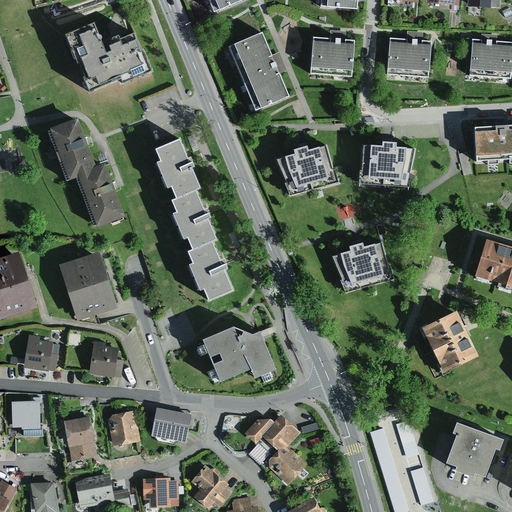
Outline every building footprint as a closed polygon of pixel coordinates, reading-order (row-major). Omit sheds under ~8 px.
[(211,0),(218,15),(251,1),(250,0),(211,0)] [(323,0),(322,9),(358,11),(358,0),(323,0)] [(469,0),(469,8),(492,10),(493,8),(493,0),(469,0)] [(95,23),(68,35),(79,62),(82,61),(88,77),(87,77),(92,90),(123,77),(125,83),(152,71),(136,33),(122,39),(121,35),(115,38),(111,45),(113,52),(110,53),(104,40),(102,40),(95,23)] [(262,34),(230,47),(258,111),(289,98),(276,67),(262,34)] [(339,40),(316,38),(312,75),(353,79),(357,42),(339,40)] [(415,41),(390,39),(388,75),(430,78),(433,42),(415,41)] [(511,43),(490,42),(471,41),(469,75),(510,78),(511,45),(511,43)] [(79,177),(97,171),(79,122),(52,132),(70,180),(79,177)] [(511,126),(475,129),(477,162),(511,159),(511,126)] [(195,135),(189,138),(196,152),(201,150),(195,135)] [(381,145),(362,143),(363,169),(361,169),(362,182),(412,187),(413,173),(411,173),(414,147),(394,144),(394,141),(388,140),(381,139),(381,145)] [(182,142),(158,152),(163,164),(158,166),(169,192),(173,190),(178,201),(198,192),(202,191),(193,171),(197,170),(196,167),(195,165),(192,167),(182,142)] [(294,153),(276,158),(286,182),(284,183),(289,194),(338,181),(334,168),(332,169),(326,144),(306,148),(305,144),(300,146),(292,148),(294,153)] [(462,153),(457,154),(463,176),(472,174),(466,152),(462,153)] [(97,171),(79,177),(98,229),(126,219),(107,167),(97,171)] [(215,184),(210,187),(216,201),(221,199),(215,184)] [(178,201),(173,203),(179,215),(175,216),(186,242),(190,240),(195,252),(215,243),(218,242),(210,222),(213,221),(212,219),(212,217),(209,218),(198,192),(178,201)] [(235,233),(230,235),(236,249),(241,247),(235,233)] [(349,249),(331,254),(341,278),(339,279),(344,290),(393,278),(389,265),(387,265),(381,240),(361,245),(359,241),(347,244),(349,249)] [(511,248),(485,241),(473,278),(511,290),(511,248)] [(195,252),(190,254),(195,266),(191,268),(202,293),(207,291),(212,304),(236,294),(227,274),(231,272),(230,269),(229,267),(226,269),(215,243),(195,252)] [(21,253),(0,259),(0,320),(38,308),(21,253)] [(105,253),(65,266),(83,321),(123,308),(105,253)] [(455,312),(421,329),(444,375),(478,357),(464,330),(455,312)] [(233,329),(202,342),(209,358),(219,354),(223,363),(213,367),(220,383),(250,370),(254,380),(275,371),(260,336),(259,334),(252,337),(233,329)] [(30,336),(26,369),(51,372),(51,371),(57,371),(60,345),(55,345),(55,343),(51,342),(51,338),(30,336)] [(105,343),(95,342),(90,374),(114,378),(114,376),(117,360),(118,349),(105,347),(105,343)] [(297,344),(291,346),(295,354),(300,352),(297,344)] [(125,361),(117,360),(114,376),(122,377),(125,361)] [(32,402),(15,403),(15,429),(24,428),(24,437),(46,436),(46,428),(44,428),(43,402),(32,402)] [(194,415),(161,409),(156,438),(190,443),(194,415)] [(135,412),(115,416),(110,422),(114,447),(124,445),(133,444),(142,442),(138,421),(136,421),(135,412)] [(260,420),(247,434),(258,444),(265,436),(281,452),(287,445),(290,448),(304,434),(284,415),(277,422),(276,420),(260,420)] [(93,418),(68,423),(75,461),(99,456),(97,444),(99,443),(96,424),(94,424),(93,418)] [(317,422),(302,426),(304,433),(318,429),(318,426),(317,422)] [(479,431),(455,422),(451,432),(456,433),(445,463),(455,467),(454,471),(471,478),(473,473),(484,477),(494,448),(499,449),(502,439),(479,431)] [(24,428),(15,429),(16,446),(47,445),(46,436),(24,437),(24,428)] [(281,452),(265,436),(258,444),(249,454),(265,469),(271,462),(281,452)] [(320,436),(309,440),(311,448),(322,444),(320,436)] [(133,444),(135,457),(145,455),(142,442),(133,444)] [(124,445),(126,458),(135,457),(133,444),(124,445)] [(114,447),(117,460),(126,458),(124,445),(114,447)] [(281,452),(271,462),(271,468),(290,486),(309,466),(292,450),(290,448),(287,445),(281,452)] [(105,449),(108,462),(117,460),(114,447),(105,449)] [(212,470),(207,466),(193,483),(202,489),(195,498),(211,511),(217,505),(222,509),(234,493),(229,489),(232,485),(221,476),(221,473),(215,469),(212,470)] [(90,479),(79,484),(83,508),(97,505),(98,511),(118,509),(115,492),(113,475),(90,479)] [(173,478),(145,479),(146,507),(153,507),(153,509),(173,508),(173,500),(180,500),(179,480),(173,480),(173,478)] [(0,485),(0,495),(11,501),(17,489),(2,482),(0,485)] [(59,511),(56,483),(34,486),(37,511),(59,511)] [(129,489),(115,492),(118,509),(132,507),(129,489)] [(0,511),(5,511),(11,501),(0,495),(0,511)] [(234,503),(235,511),(254,508),(252,497),(236,500),(234,503)] [(311,497),(283,511),(325,511),(323,507),(320,506),(317,508),(311,497)]
